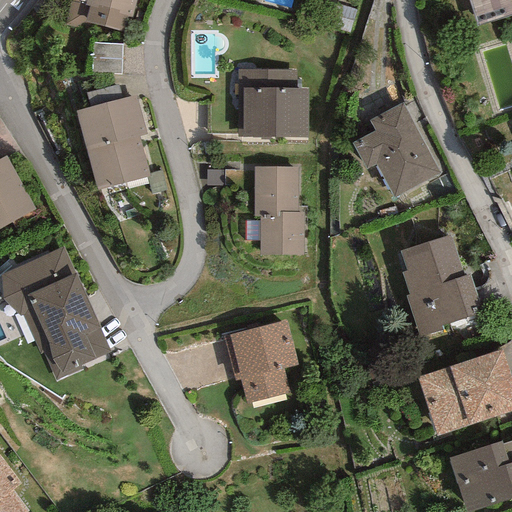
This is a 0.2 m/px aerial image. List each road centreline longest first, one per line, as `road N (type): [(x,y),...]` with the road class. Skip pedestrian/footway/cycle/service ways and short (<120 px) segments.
road 1 (residential): [(138,302),(163,295),(194,261),(158,69),(167,0)]
road 2 (residential): [(406,0),(421,77),(511,270)]
road 3 (residential): [(0,97),(100,269),(138,302)]
road 4 (residential): [(138,302),(144,348),(201,454)]
